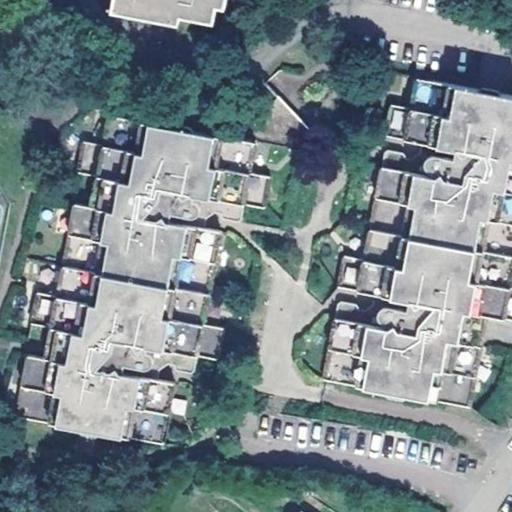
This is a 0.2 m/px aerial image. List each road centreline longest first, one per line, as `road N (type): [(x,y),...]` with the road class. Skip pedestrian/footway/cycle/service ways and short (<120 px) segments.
road 1 (unknown): [(205,125),(222,91),(246,70),(325,40),(417,37),(511,59)]
road 2 (unknown): [(196,428),(508,478)]
